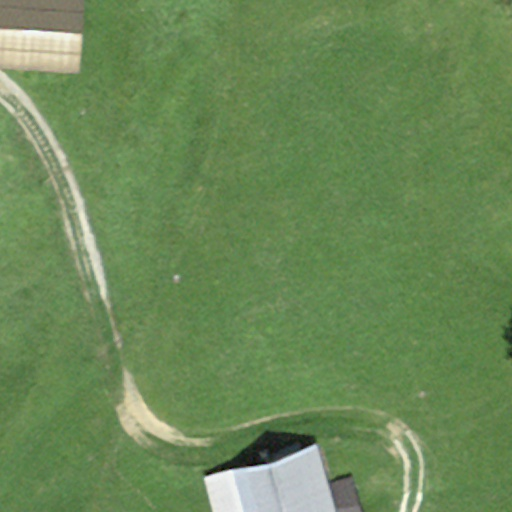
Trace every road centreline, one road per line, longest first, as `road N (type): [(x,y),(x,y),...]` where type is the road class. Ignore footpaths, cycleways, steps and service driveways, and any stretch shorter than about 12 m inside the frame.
road 1 (track): [(0,87),(49,144),(132,410),(149,431),(169,444),(246,445),(377,419),(400,432),(414,458),(407,511)]
road 2 (track): [(412,491),(511,389)]
